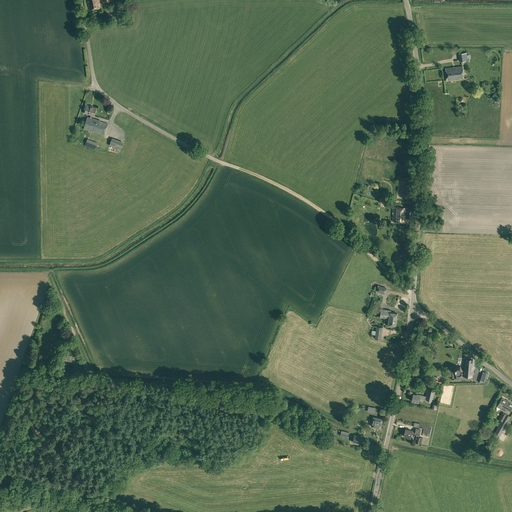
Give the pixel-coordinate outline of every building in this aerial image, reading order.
[(87,0),(90,10),(101,7),(99,0),(87,0)] [(458,53),(460,62),(468,61),(467,52),(458,53)] [(445,68),(447,80),(464,78),(462,66),(445,68)] [(85,111),(84,113),(91,115),(90,118),(87,117),(84,128),(104,135),(107,123),(99,121),(99,120),(91,118),(92,115),(94,116),(96,108),(87,105),(85,105),(84,106),(84,109),(84,110),(85,111)] [(109,145),(121,150),(124,142),(112,138),(109,145)] [(86,145),(96,148),(98,143),(88,140),(86,145)] [(392,221),(407,222),(407,218),(414,218),(414,208),(393,207),(392,221)] [(376,291),(385,293),(386,288),(378,285),(376,291)] [(389,317),(396,318),(397,313),(390,312),(391,310),(381,309),(380,317),(388,318),(389,317)] [(387,325),(395,326),(396,318),(389,317),(388,318),(387,325)] [(375,339),(381,339),(383,327),(376,326),(376,331),(372,330),(371,334),(375,334),(375,339)] [(63,355),(63,365),(72,364),(72,355),(63,355)] [(456,374),(456,379),(472,377),(472,369),(470,369),(471,362),(472,362),(472,360),(466,359),(464,370),(462,369),(460,366),(456,366),(454,368),(454,372),(456,374)] [(482,371),(479,382),(485,382),(488,373),(482,371)] [(428,388),(425,399),(432,401),(435,389),(436,390),(436,386),(429,384),(428,388)] [(411,400),(418,402),(419,398),(422,399),(423,396),(417,394),(417,395),(413,394),(411,400)] [(506,409),(509,411),(511,404),(511,403),(502,398),(497,407),(505,411),(506,409)] [(494,433),(499,436),(510,417),(508,415),(503,412),(499,419),(500,420),(497,426),(498,427),(494,433)] [(371,426),(380,428),(382,419),(373,417),(371,426)] [(407,437),(410,438),(411,434),(419,436),(420,429),(416,428),(415,431),(405,429),(404,435),(407,436),(407,437)] [(353,442),(361,444),(363,437),(355,435),(353,442)] [(49,504),(52,510),(57,507),(53,498),(48,501),(49,504)]
